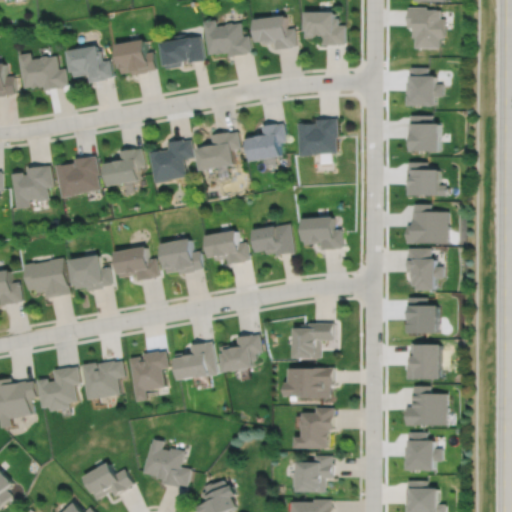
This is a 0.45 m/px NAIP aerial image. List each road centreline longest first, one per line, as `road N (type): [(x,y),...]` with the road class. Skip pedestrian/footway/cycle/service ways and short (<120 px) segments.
road 1 (tertiary): [(508,0),(506,511)]
road 2 (residential): [(371,511),(373,0)]
road 3 (residential): [(373,284),(305,287),(0,341)]
road 4 (residential): [(0,132),(291,83),(373,80)]
